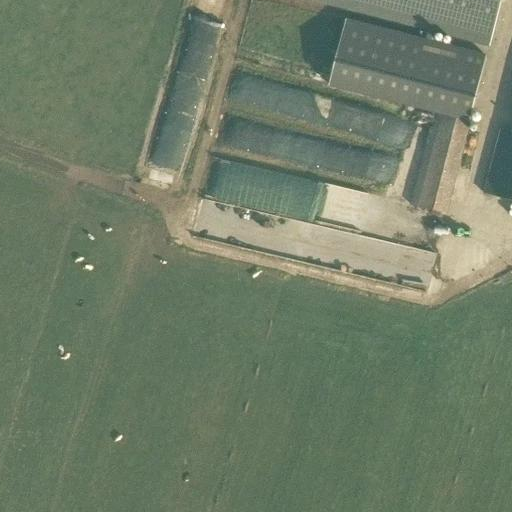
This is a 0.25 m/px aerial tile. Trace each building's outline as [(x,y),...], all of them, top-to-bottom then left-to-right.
[(502,0),(319,0),(346,7),(349,8),(490,44),(502,0)] [(328,85),(444,115),(469,121),(486,55),(345,19),(328,85)] [(444,115),(421,207),(447,214),(470,122),(469,121),(444,115)] [(220,144),(279,158),(285,131),(226,117),(220,144)] [(391,124),(386,143),(408,148),(412,129),(391,124)] [(511,131),(502,129),(484,193),(511,200),(511,131)] [(349,232),(359,189),(212,158),(204,196),(206,197),(197,240),(412,285),(420,247),(349,232)]
